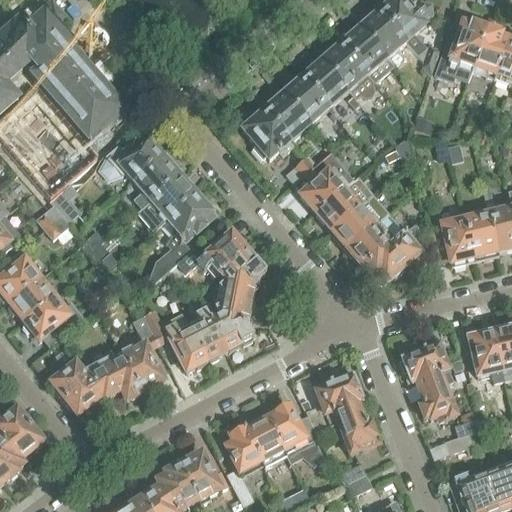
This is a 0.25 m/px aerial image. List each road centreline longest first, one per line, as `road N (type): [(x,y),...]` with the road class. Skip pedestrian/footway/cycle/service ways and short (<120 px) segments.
road 1 (residential): [(86,471),(359,330)]
road 2 (residential): [(359,330),(178,120)]
road 3 (residential): [(430,511),(359,330)]
road 4 (residential): [(178,120),(320,0)]
road 5 (residential): [(76,0),(178,120)]
road 6 (residential): [(359,330),(511,293)]
road 7 (residential): [(86,471),(0,363)]
